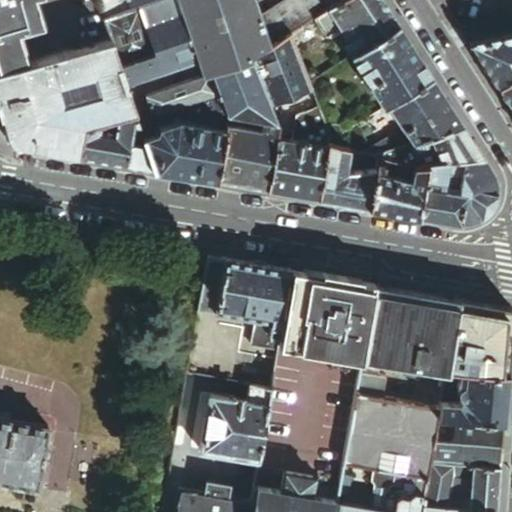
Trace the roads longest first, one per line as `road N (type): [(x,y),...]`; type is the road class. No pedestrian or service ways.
road 1 (residential): [(0,180),(511,273)]
road 2 (residential): [(511,147),(412,0)]
